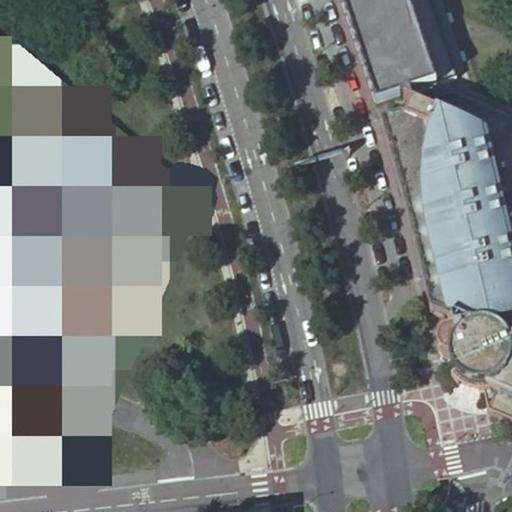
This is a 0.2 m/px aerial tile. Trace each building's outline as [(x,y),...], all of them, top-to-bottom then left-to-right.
[(0,0),(0,295),(21,313),(74,252),(0,189),(0,0)] [(344,0),(378,102),(457,76),(433,0),(344,0)] [(482,395),(486,415),(506,424),(511,426),(511,147),(413,105),(401,132),(379,123),(378,122),(384,143),(390,162),(397,186),(405,215),(414,250),(420,278),(426,305),(428,314),(442,319),(445,333),(442,334),(441,335),(439,337),(438,339),(437,341),(436,344),(436,346),(435,348),(436,350),(436,352),(437,354),(438,356),(440,358),(442,360),(445,361),(447,362),(448,363),(448,364),(450,369),(450,372),(452,374),(453,376),(453,377),(450,379),(453,382),(454,384),(458,387),(460,385),(462,387),(465,389),(470,391),(474,392),(476,392),(477,392),(478,396),(482,395)] [(58,133),(45,122),(16,155),(29,167),(58,133)] [(192,196),(191,196),(190,196),(188,196),(185,197),(184,199),(183,201),(183,204),(184,205),(186,207),(189,208),(191,208),(193,207),(194,206),(196,203),(196,201),(194,198),(192,196)] [(35,445),(27,379),(0,382),(0,458),(33,454),(34,460),(44,458),(42,444),(35,445)] [(79,472),(78,472),(77,472),(75,472),(73,473),(72,475),(71,478),(71,480),(72,482),(73,484),(76,485),(78,485),(80,485),(82,483),(83,481),(84,480),(84,478),(83,475),(81,473),(80,473),(79,472)]
